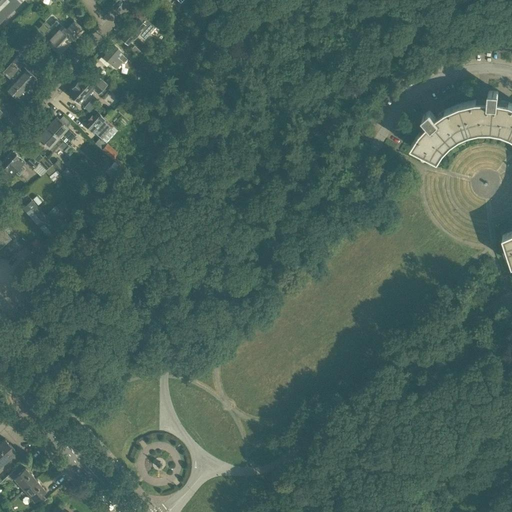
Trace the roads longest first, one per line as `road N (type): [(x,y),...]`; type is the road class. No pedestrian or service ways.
road 1 (residential): [(511,71),(450,73),(408,98),(357,173),(233,281),(177,343),(166,363),(166,404),(208,461)]
road 2 (residential): [(208,461),(237,471),(278,464),(374,374),(437,347),(511,295)]
road 3 (residential): [(0,144),(129,0)]
road 4 (primary): [(14,387),(126,511)]
